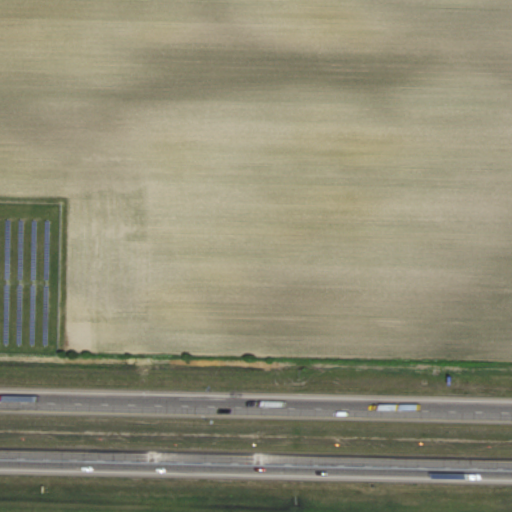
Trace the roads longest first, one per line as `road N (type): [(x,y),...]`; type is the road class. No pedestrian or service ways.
road 1 (motorway): [(0,457),(511,468)]
road 2 (motorway): [(511,412),(0,401)]
